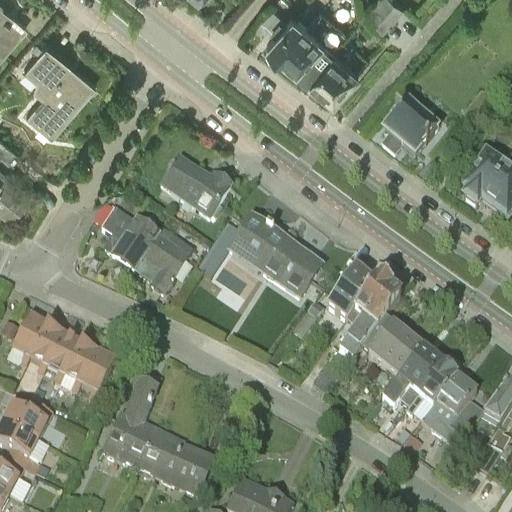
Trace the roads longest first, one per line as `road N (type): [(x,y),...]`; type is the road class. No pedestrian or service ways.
road 1 (residential): [(450,511),(170,338),(33,274)]
road 2 (primary): [(161,64),(511,324)]
road 3 (primary): [(511,285),(184,37)]
road 4 (unclassified): [(33,274),(161,64)]
